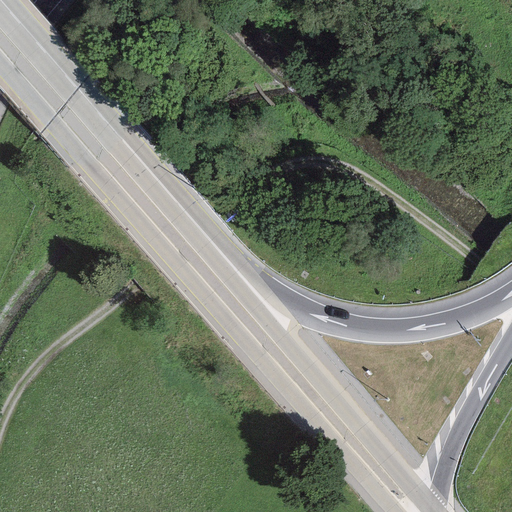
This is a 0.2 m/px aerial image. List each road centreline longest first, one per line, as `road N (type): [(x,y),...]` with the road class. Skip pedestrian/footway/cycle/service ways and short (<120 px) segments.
road 1 (track): [(511,300),(379,186),(340,166),(300,161),(216,207),(52,349),(0,423)]
road 2 (primary): [(0,63),(393,511)]
road 3 (primary): [(431,511),(240,290),(211,243)]
road 4 (motorway): [(511,293),(451,321),(359,327),(299,309),(211,243)]
road 5 (primary): [(211,243),(0,1)]
road 6 (motorway): [(511,335),(456,438),(435,511)]
